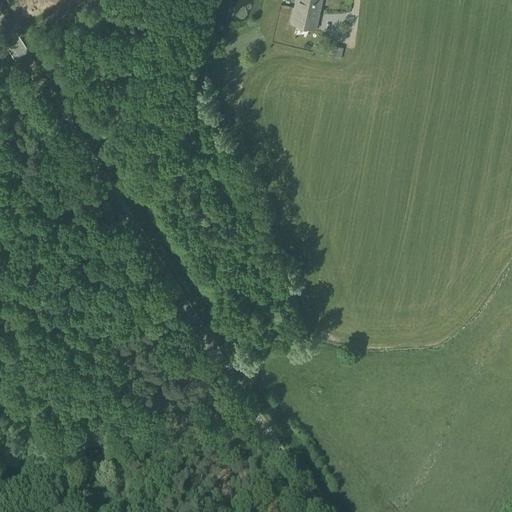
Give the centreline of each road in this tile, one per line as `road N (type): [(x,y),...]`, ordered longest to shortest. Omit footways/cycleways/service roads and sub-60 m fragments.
road 1 (secondary): [(317,511),(0,32)]
road 2 (track): [(0,299),(13,272),(10,230),(19,194),(76,155)]
